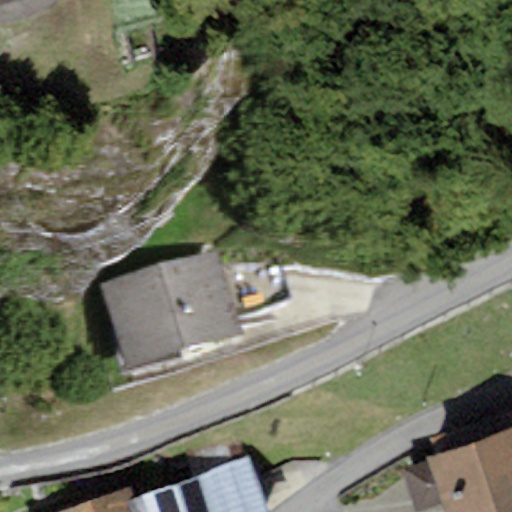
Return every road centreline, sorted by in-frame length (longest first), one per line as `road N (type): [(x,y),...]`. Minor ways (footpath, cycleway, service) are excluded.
road 1 (residential): [(511,259),(331,356),(158,432),(0,472)]
road 2 (residential): [(301,511),(511,390)]
